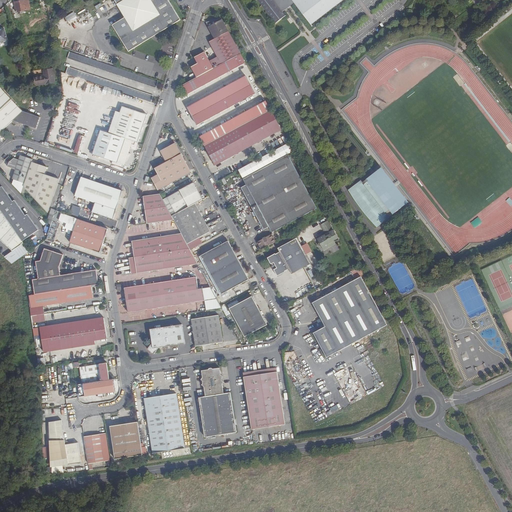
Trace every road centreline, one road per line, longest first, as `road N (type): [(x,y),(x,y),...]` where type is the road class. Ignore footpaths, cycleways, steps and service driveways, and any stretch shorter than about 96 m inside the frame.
road 1 (secondary): [(420,391),(409,337),(227,0)]
road 2 (residential): [(126,362),(145,368),(261,350),(279,344),(287,326),(165,102)]
road 3 (secondary): [(0,508),(54,486),(344,440),(409,410)]
road 4 (residential): [(137,183),(109,273),(126,362)]
road 5 (residential): [(0,154),(27,144),(137,183)]
road 6 (secondary): [(505,511),(469,446),(433,420)]
